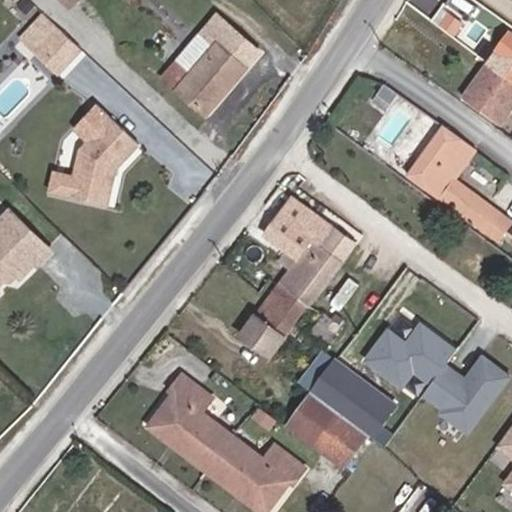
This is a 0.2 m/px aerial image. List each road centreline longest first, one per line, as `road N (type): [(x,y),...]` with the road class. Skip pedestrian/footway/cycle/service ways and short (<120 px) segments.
road 1 (unclassified): [(347,42),(0,484)]
road 2 (residential): [(347,42),(511,160)]
road 3 (unknown): [(65,401),(203,511)]
